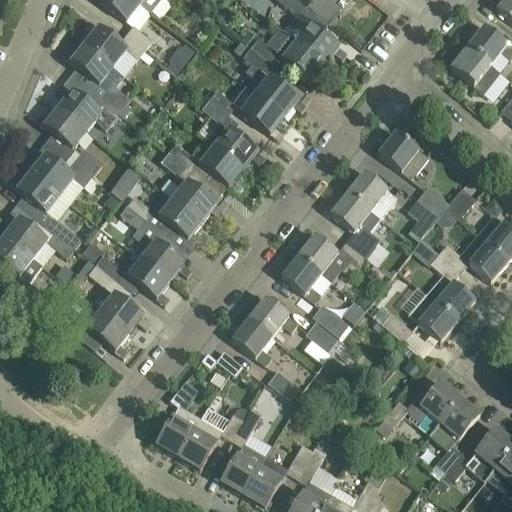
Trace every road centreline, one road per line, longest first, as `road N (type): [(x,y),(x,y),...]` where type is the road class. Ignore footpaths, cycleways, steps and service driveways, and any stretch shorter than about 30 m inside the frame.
road 1 (residential): [(93,455),(388,77)]
road 2 (residential): [(388,77),(511,176)]
